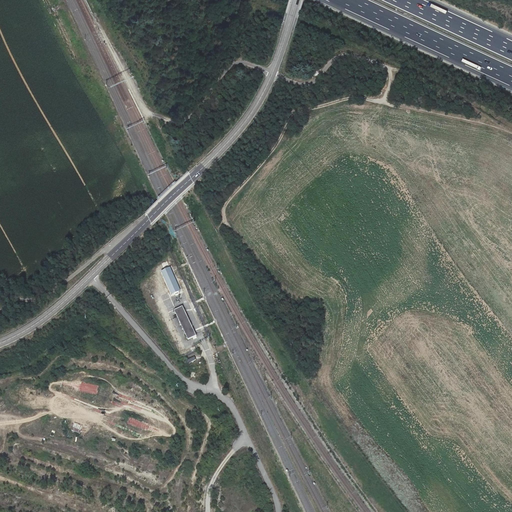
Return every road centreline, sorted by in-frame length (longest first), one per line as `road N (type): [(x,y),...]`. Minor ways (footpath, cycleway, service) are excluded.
road 1 (track): [(98,21),(141,104),(170,122),(197,108),(232,64),(310,84),(342,55),(390,71),(383,102),(511,135)]
road 2 (track): [(313,378),(320,308),(281,295),(221,210),(289,115),(356,96),(383,102)]
road 3 (tertiary): [(91,276),(253,110),(296,0)]
road 4 (unclassified): [(91,276),(180,376),(233,409),(278,511)]
road 5 (motorway): [(346,0),(511,76)]
road 6 (track): [(0,289),(18,297),(44,293),(147,221)]
road 7 (motorway): [(511,50),(402,0)]
